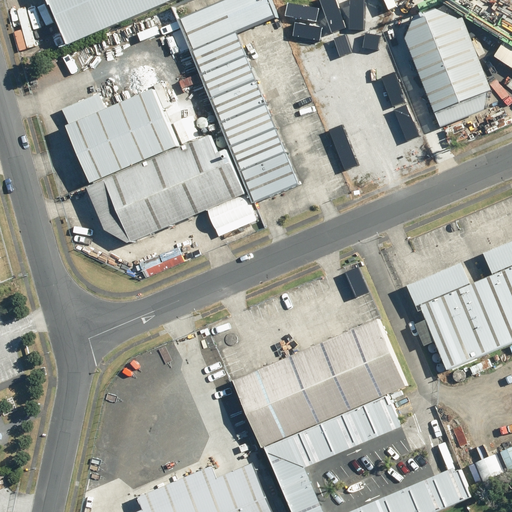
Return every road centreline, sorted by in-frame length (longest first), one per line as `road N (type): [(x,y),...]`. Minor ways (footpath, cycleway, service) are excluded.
road 1 (unclassified): [(511,158),(75,345)]
road 2 (unclassified): [(75,345),(0,88)]
road 3 (unclassified): [(41,511),(75,345)]
